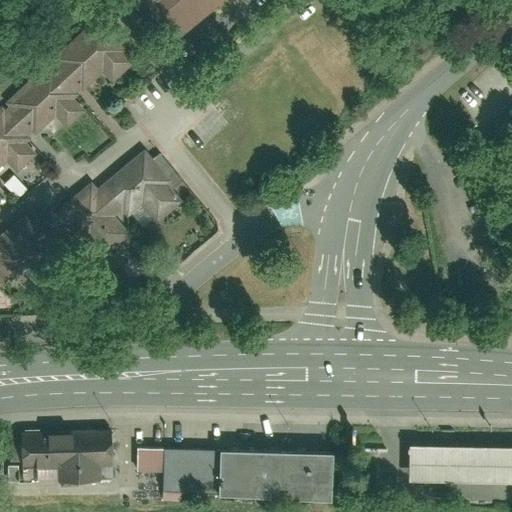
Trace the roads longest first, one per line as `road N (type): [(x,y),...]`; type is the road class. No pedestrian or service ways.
road 1 (tertiary): [(339,376),(103,374),(0,382)]
road 2 (residential): [(235,227),(146,111),(59,180),(52,172),(0,211)]
road 3 (residential): [(0,322),(136,297),(235,227)]
road 4 (residential): [(356,185),(402,108),(511,7)]
road 5 (unclassified): [(339,376),(356,185)]
road 6 (tertiary): [(511,381),(339,376)]
road 7 (residential): [(235,227),(302,196),(356,185)]
